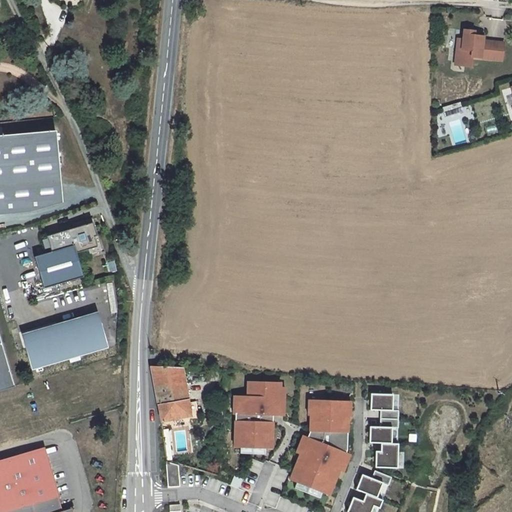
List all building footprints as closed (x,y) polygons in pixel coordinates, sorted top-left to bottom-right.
[(454,51),(453,67),(468,68),(469,59),(500,61),(501,44),(480,42),(481,38),(471,37),(471,33),(461,32),(460,42),(459,51),(454,51)] [(0,135),(0,214),(31,211),(62,201),(56,130),(0,135)] [(73,245),(75,253),(96,247),(93,237),(96,236),(92,223),(46,236),(51,252),(73,245)] [(75,253),(73,245),(51,252),(34,257),(43,289),(82,277),(75,253)] [(25,342),(34,371),(107,348),(96,314),(35,333),(37,338),(25,342)] [(35,333),(23,337),(25,342),(37,338),(35,333)] [(0,393),(16,388),(0,336),(0,393)] [(182,368),(151,367),(158,405),(161,422),(190,417),(191,420),(199,418),(196,402),(189,403),(182,368)] [(280,388),(280,383),(247,382),(247,397),(238,397),(238,413),(235,413),(234,447),(240,448),(265,448),(272,449),(272,423),(269,423),(269,415),(272,415),(279,415),(280,388)] [(379,427),(369,426),(368,443),(379,443),(379,451),(375,451),(374,467),(396,468),(397,452),(397,443),(391,443),(391,427),(398,428),(398,410),(392,410),(392,395),(370,394),(369,410),(380,410),(379,427)] [(310,405),(323,406),(323,401),(308,400),(307,415),(310,415),(310,405)] [(347,406),(347,416),(350,416),(350,401),(335,401),(335,406),(347,406)] [(312,432),(310,439),(306,438),(300,454),(290,480),(296,482),(322,492),(328,495),(338,470),(345,453),(346,450),(347,416),(347,406),(335,406),(323,406),(310,405),(310,415),(309,431),(312,432)] [(300,454),(306,438),(302,436),(295,453),(300,454)] [(63,511),(46,451),(0,464),(0,511),(63,511)] [(345,453),(338,470),(343,471),(349,455),(345,453)] [(166,461),(168,485),(179,484),(178,464),(166,461)] [(355,489),(365,493),(362,501),(352,497),(346,511),(370,511),(373,506),(378,508),(382,500),(376,498),(382,483),(387,485),(391,477),(374,470),(371,478),(361,474),(355,489)] [(241,479),(235,477),(231,485),(238,488),(241,479)] [(322,492),(296,482),(294,488),(319,498),(322,492)]
